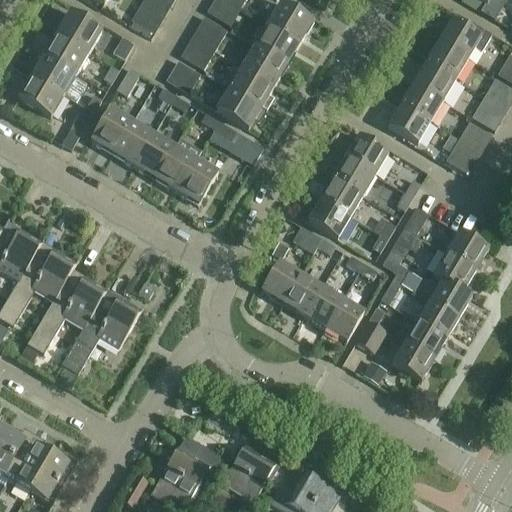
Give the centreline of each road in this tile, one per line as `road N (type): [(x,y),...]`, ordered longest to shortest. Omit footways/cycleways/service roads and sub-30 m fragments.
road 1 (residential): [(505,489),(307,373),(249,367),(223,337)]
road 2 (residential): [(227,278),(0,141)]
road 3 (residential): [(321,104),(480,200),(511,145)]
road 4 (residential): [(227,278),(321,104)]
road 5 (residential): [(130,448),(188,349),(223,337)]
road 6 (residential): [(130,448),(0,371)]
road 7 (residential): [(321,104),(386,0)]
